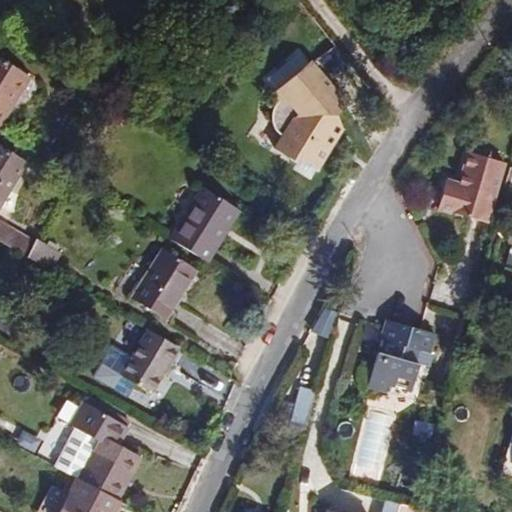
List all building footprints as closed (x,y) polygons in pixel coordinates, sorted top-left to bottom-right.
[(0,60),(0,123),(29,78),(0,60)] [(342,129),(348,120),(338,108),(343,103),(307,62),(271,94),(277,102),(276,103),(274,106),(272,109),(271,114),(271,121),(272,127),(275,133),(279,136),(281,137),(273,150),(296,164),(306,148),(323,159),(337,138),(333,135),(338,127),(342,129)] [(333,135),(337,138),(342,129),(338,127),(333,135)] [(0,202),(24,163),(0,147),(0,202)] [(437,211),(486,224),(503,166),(467,155),(459,185),(445,181),(437,211)] [(201,187),(169,240),(205,262),(237,210),(201,187)] [(0,241),(17,252),(23,255),(31,239),(0,221),(0,241)] [(36,238),(27,258),(49,271),(59,253),(36,238)] [(195,269),(161,249),(130,299),(164,320),(195,269)] [(380,339),(383,340),(380,353),(376,352),(366,385),(385,391),(387,383),(410,390),(417,364),(412,363),(416,350),(428,353),(433,334),(419,330),(385,320),(383,327),(380,339)] [(177,347),(147,330),(130,359),(120,375),(150,392),(177,347)] [(111,369),(120,375),(130,359),(120,353),(111,369)] [(292,417),(307,422),(316,392),(300,388),(295,405),(292,417)] [(101,436),(78,479),(118,500),(141,457),(119,445),(130,423),(86,397),(73,421),(101,436)] [(292,417),(295,405),(283,402),(277,421),(290,425),(292,417)] [(290,425),(289,427),(305,432),(307,422),(292,417),(290,425)] [(511,480),(511,433),(500,477),(511,480)] [(57,511),(117,511),(122,502),(76,478),(64,500),(57,511)] [(57,497),(49,511),(57,511),(64,500),(57,497)] [(398,511),(416,511),(418,508),(401,503),(398,511)]
